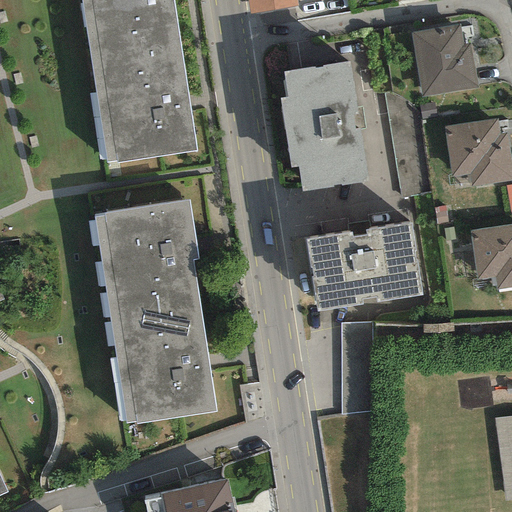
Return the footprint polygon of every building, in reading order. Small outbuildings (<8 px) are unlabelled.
[(81,0),(90,61),(181,47),(174,0),(176,0),(81,0)] [(247,0),(251,21),(297,14),(294,0),(247,0)] [(460,24),(410,33),(421,97),(478,88),(470,43),(463,45),(460,24)] [(181,47),(90,61),(105,163),(115,161),(116,165),(196,153),(181,47)] [(349,62),(284,71),(288,97),(280,98),(289,168),(298,167),(301,193),(365,184),(349,62)] [(433,100),(419,102),(422,120),(435,118),(433,100)] [(496,119),(443,127),(451,180),(468,177),(469,188),(511,182),(511,156),(509,132),(498,134),(496,119)] [(94,218),(109,320),(200,307),(193,260),(197,259),(188,200),(104,213),(104,217),(94,218)] [(352,233),(304,241),(316,313),(363,305),(362,299),(374,297),(375,303),(423,295),(411,223),(366,231),(366,234),(352,236),(352,233)] [(511,225),(469,231),(476,281),(495,278),(497,289),(511,286),(511,225)] [(200,307),(109,320),(124,422),(134,421),(135,425),(216,413),(200,307)] [(372,412),(374,320),(340,320),(341,413),(372,412)] [(511,415),(492,418),(502,503),(511,501),(511,415)] [(161,499),(143,502),(144,511),(232,511),(226,480),(160,494),(161,499)]
